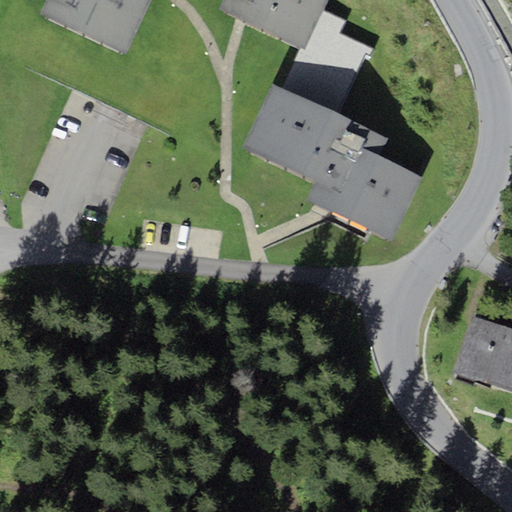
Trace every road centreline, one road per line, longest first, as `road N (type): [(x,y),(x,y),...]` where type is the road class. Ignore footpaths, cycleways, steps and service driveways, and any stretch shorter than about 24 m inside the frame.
road 1 (residential): [(0,262),(47,254),(412,292)]
road 2 (residential): [(453,235),(487,180),(496,125),(480,50),(453,0)]
road 3 (residential): [(511,495),(413,399),(397,346),(412,292)]
